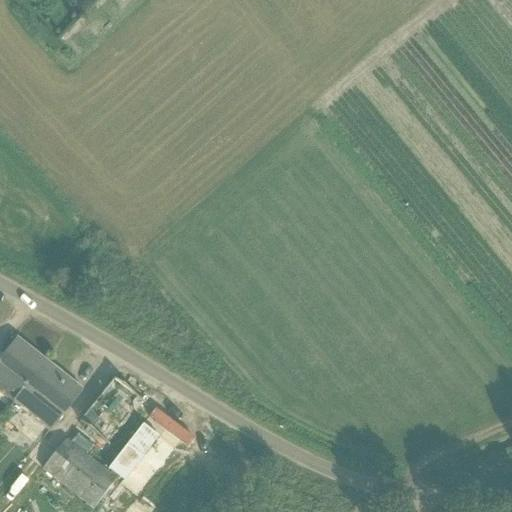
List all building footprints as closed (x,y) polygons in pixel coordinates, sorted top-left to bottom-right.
[(0,359),(0,392),(11,401),(45,363),(16,339),(4,355),(0,359)] [(50,432),(69,407),(82,391),(45,363),(11,401),(50,432)] [(118,441),(155,407),(131,381),(94,415),(118,441)] [(123,480),(140,458),(142,459),(158,438),(142,425),(109,468),(123,480)] [(76,498),(69,507),(75,511),(90,511),(116,480),(66,440),(34,479),(53,494),(61,485),(76,498)] [(150,452),(115,496),(132,509),(167,464),(150,452)]
